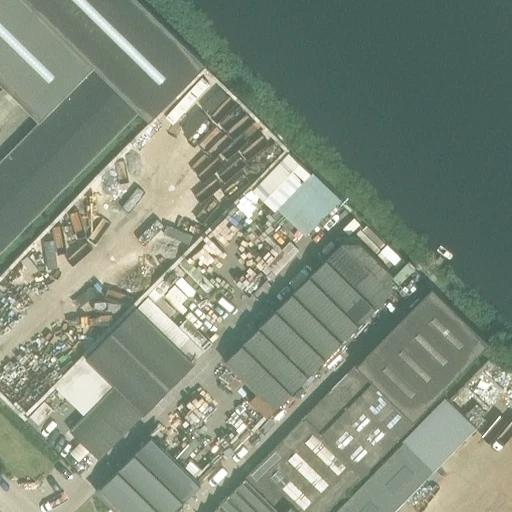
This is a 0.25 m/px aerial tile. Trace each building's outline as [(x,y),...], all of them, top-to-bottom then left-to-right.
[(0,0),(0,88),(38,125),(0,163),(0,250),(138,110),(148,120),(205,62),(142,0),(0,0)] [(391,289),(391,273),(359,242),(341,242),(224,362),(274,410),(391,289)] [(432,286),(354,366),(411,422),(489,342),(432,286)] [(115,386),(143,413),(193,362),(137,307),(87,359),(115,386)] [(354,366),(277,445),(334,501),(411,422),(354,366)] [(91,450),(100,458),(143,413),(115,386),(71,431),(74,434),(82,441),(91,450)] [(476,428),(445,399),(334,511),(393,511),(434,471),(476,428)] [(115,511),(116,511),(172,511),(200,484),(150,436),(96,492),(115,511)] [(277,445),(211,511),(323,511),(334,501),(277,445)]
